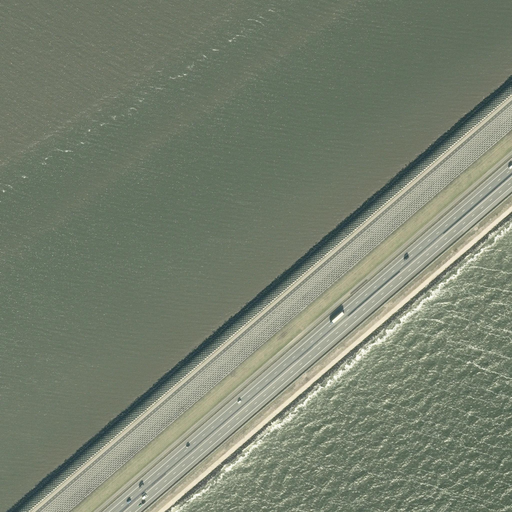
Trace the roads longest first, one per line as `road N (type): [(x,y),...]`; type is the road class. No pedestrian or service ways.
road 1 (motorway): [(511,168),(114,511)]
road 2 (motorway): [(129,511),(511,181)]
